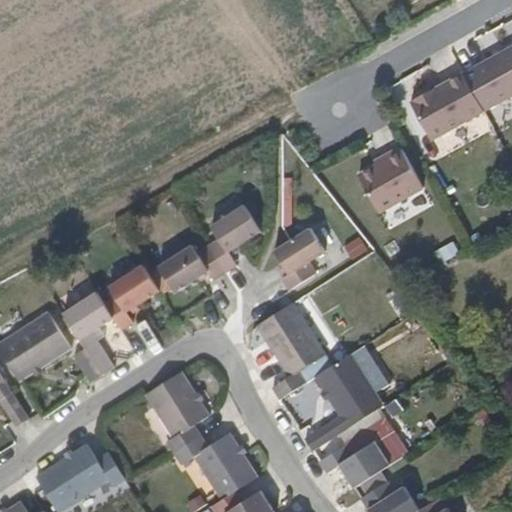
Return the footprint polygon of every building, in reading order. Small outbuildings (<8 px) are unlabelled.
[(511,54),(509,50),(459,79),(480,115),(511,96),(511,54)] [(480,115),(458,78),(406,109),(427,146),(480,115)] [(419,192),(395,152),(378,161),(380,165),(370,171),(353,181),(375,217),(419,192)] [(380,165),(378,161),(368,167),(370,171),(380,165)] [(225,258),(235,252),(257,237),(240,211),(208,232),(216,245),(204,252),(220,279),(232,271),(225,258)] [(307,232),(286,245),(270,256),(285,279),(279,283),(286,294),(312,277),(306,266),(322,255),(307,232)] [(443,262),(462,253),(455,240),(437,250),(443,262)] [(220,279),(204,252),(191,260),(187,254),(154,274),(171,299),(187,288),(193,286),(203,279),(208,286),(220,279)] [(153,298),(136,270),(103,291),(110,304),(99,311),(107,325),(115,337),(127,329),(120,318),(132,312),(153,298)] [(99,311),(91,299),(57,320),(74,346),(107,325),(99,311)] [(276,404),(304,386),(297,375),(325,357),(292,305),(277,314),(254,329),(266,347),(287,382),(276,388),(269,393),(276,404)] [(17,332),(0,342),(0,366),(12,385),(61,353),(38,318),(17,332)] [(90,347),(79,354),(96,380),(106,373),(104,369),(90,347)] [(96,380),(79,354),(68,361),(80,383),(83,388),(96,380)] [(427,355),(412,369),(423,381),(438,367),(427,355)] [(345,432),(381,410),(348,358),(313,380),(345,432)] [(177,377),(141,399),(169,443),(164,447),(171,458),(197,441),(190,431),(206,422),(191,398),(177,377)] [(10,433),(22,426),(5,401),(0,403),(0,418),(6,427),(10,433)] [(302,442),(309,455),(336,437),(328,426),(309,438),(302,442)] [(197,441),(171,458),(177,467),(189,461),(217,504),(234,495),(254,481),(241,460),(225,437),(204,451),(197,441)] [(336,471),(351,492),(388,468),(373,444),(350,459),(343,449),(334,454),(317,465),(324,477),(336,471)] [(31,483),(36,493),(48,511),(60,511),(104,485),(109,492),(120,485),(103,458),(92,465),(82,450),(31,483)] [(363,511),(416,511),(402,491),(391,497),(384,486),(357,502),(363,511)] [(217,504),(207,511),(265,511),(262,506),(255,496),(240,505),(234,495),(217,504)] [(430,511),(443,511),(444,511),(437,502),(427,508),(430,511)]
